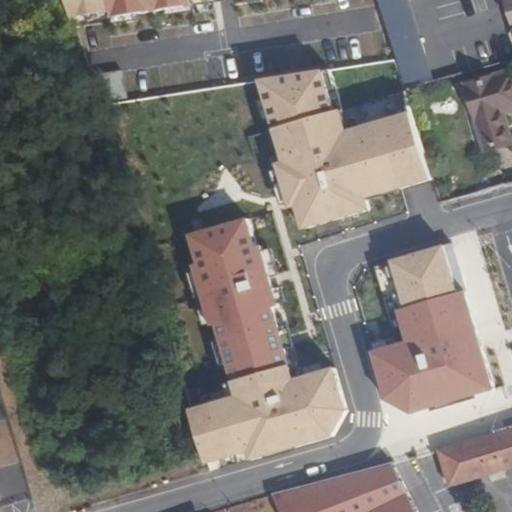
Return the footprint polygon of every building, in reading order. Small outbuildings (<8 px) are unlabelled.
[(67,0),(75,24),(214,2),(227,0),(228,0),(67,0)] [(395,67),(400,82),(429,75),(406,0),(374,0),(394,61),(395,67)] [(511,102),(511,91),(504,67),(462,79),(482,145),(506,137),(497,107),(511,102)] [(370,198),(436,180),(413,112),(351,130),(343,108),(338,110),(326,71),(258,81),(282,161),(276,163),(291,210),(296,208),(303,231),(369,211),(373,206),(370,198)] [(251,462),(333,438),(348,411),(336,368),(295,380),(274,307),(280,306),(262,244),(257,246),(250,219),(190,236),(198,264),(195,265),(212,327),(217,325),(238,399),(193,411),(209,464),(249,453),(251,462)] [(461,290),(448,243),(393,259),(407,306),(397,309),(406,342),(371,353),(385,398),(414,415),(497,390),(467,289),(461,290)] [(511,427),(437,449),(437,452),(450,487),(511,469),(511,427)] [(417,511),(394,463),(273,494),(282,511),(417,511)]
